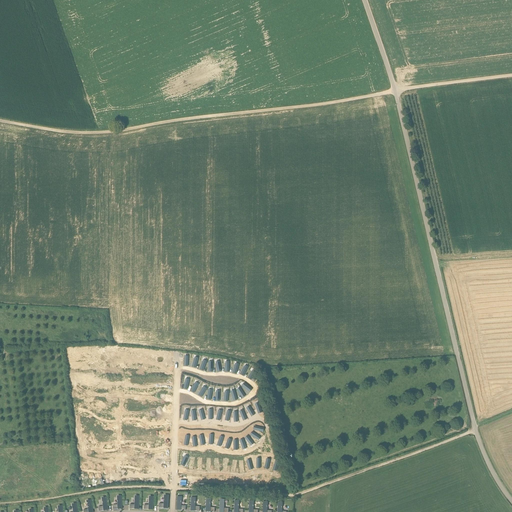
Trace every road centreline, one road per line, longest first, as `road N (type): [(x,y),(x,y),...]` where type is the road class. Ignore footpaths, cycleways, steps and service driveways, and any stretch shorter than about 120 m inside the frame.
road 1 (unclassified): [(511,501),(473,424),(395,91),(364,0)]
road 2 (track): [(0,504),(116,486),(297,494),(475,430)]
road 3 (track): [(395,91),(114,131),(0,120)]
